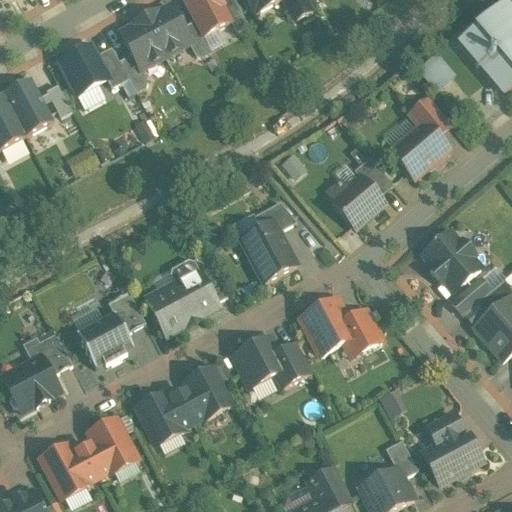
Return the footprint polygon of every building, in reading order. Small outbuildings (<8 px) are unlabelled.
[(190,0),(182,5),(194,26),(203,42),(231,27),(232,26),(224,12),(225,11),(221,4),(218,0),(190,0)] [(232,0),(228,0),(221,4),(225,11),(224,12),(232,26),(231,27),(236,36),(248,30),(232,0)] [(246,0),(244,1),(251,14),(253,13),(255,18),(285,2),(288,0),(246,0)] [(314,14),(306,0),(288,0),(285,2),(296,23),(314,14)] [(511,12),(505,3),(452,42),(495,100),(511,87),(511,12)] [(144,22),(164,61),(188,48),(190,47),(182,32),(170,11),(158,18),(156,16),(144,22)] [(164,61),(144,22),(132,29),(133,31),(120,38),(131,59),(140,74),(141,73),(164,61)] [(203,42),(194,26),(182,32),(190,47),(188,48),(195,60),(201,62),(211,57),(203,42)] [(91,51),(59,68),(77,101),(107,85),(109,84),(96,61),(91,51)] [(119,66),(111,52),(96,61),(109,84),(107,85),(112,93),(129,84),(119,66)] [(140,74),(131,59),(119,66),(129,84),(136,97),(146,92),(148,86),(141,73),(140,74)] [(454,83),(436,62),(420,74),(438,96),(454,83)] [(29,77),(1,93),(25,135),(53,119),(29,77)] [(0,149),(25,135),(1,93),(0,93),(0,149)] [(453,131),(430,105),(411,121),(420,133),(425,129),(441,147),(441,141),(453,131)] [(441,147),(425,129),(420,133),(391,158),(415,185),(449,156),(441,147)] [(74,181),(99,169),(91,152),(66,165),(74,181)] [(294,184),(305,175),(293,159),(282,168),(294,184)] [(393,191),(369,164),(354,177),(360,184),(361,184),(378,204),(393,191)] [(360,184),(347,196),(340,187),(328,197),(335,206),(332,208),(356,235),(384,211),(378,204),(361,184),(360,184)] [(297,228),(280,208),(255,222),(262,234),(274,228),(279,238),(297,228)] [(279,238),(274,228),(262,234),(240,246),(264,289),(297,271),(279,238)] [(460,250),(450,238),(424,260),(434,272),(430,275),(441,288),(445,285),(451,292),(460,285),(464,289),(481,275),(471,263),(474,260),(463,247),(460,250)] [(189,266),(172,275),(171,280),(175,288),(175,289),(200,277),(194,267),(194,266),(193,267),(189,266)] [(228,303),(211,271),(200,277),(217,309),(228,303)] [(175,289),(175,290),(147,305),(154,318),(153,322),(156,327),(160,328),(167,341),(219,313),(217,309),(200,277),(175,289)] [(490,297),(479,283),(451,307),(463,320),(490,297)] [(490,297),(463,320),(474,334),(511,302),(511,303),(511,302),(511,294),(504,285),(490,297)] [(146,329),(129,298),(108,309),(114,319),(116,318),(127,340),(146,329)] [(511,303),(511,302),(474,334),(503,367),(511,358),(511,303)] [(338,307),(302,326),(321,361),(348,347),(356,343),(347,327),(348,327),(338,307)] [(382,347),(366,317),(348,327),(347,327),(356,343),(348,347),(355,361),(382,347)] [(114,319),(77,339),(96,374),(134,354),(127,340),(116,318),(114,319)] [(56,339),(40,348),(37,343),(23,350),(33,368),(42,363),(52,382),(73,371),(56,339)] [(265,345),(234,362),(251,394),(277,380),(287,375),(278,358),(272,361),(268,354),(270,353),(265,345)] [(313,378),(297,348),(295,349),(278,358),(287,375),(277,380),(284,393),(311,379),(313,378)] [(33,368),(26,371),(24,377),(5,387),(12,399),(10,406),(13,412),(20,415),(22,418),(36,411),(37,412),(38,412),(37,410),(48,404),(49,406),(50,405),(49,403),(60,398),(52,382),(42,363),(33,368)] [(212,374),(185,388),(189,395),(205,424),(205,425),(232,411),(212,374)] [(205,424),(189,395),(178,401),(194,429),(205,424)] [(395,395),(380,403),(390,422),(405,415),(395,395)] [(168,406),(164,400),(137,414),(157,451),(184,437),(183,435),(168,406)] [(194,429),(178,401),(168,406),(183,435),(194,429)] [(454,420),(428,434),(438,452),(438,453),(462,440),(464,439),(454,420)] [(116,425),(99,434),(100,436),(90,441),(94,449),(110,478),(111,480),(138,466),(116,425)] [(462,440),(438,453),(438,452),(429,456),(434,465),(427,468),(439,491),(457,481),(458,482),(466,477),(483,468),(469,442),(464,445),(462,440)] [(418,476),(402,446),(386,455),(397,475),(398,475),(403,484),(418,476)] [(110,478),(94,449),(84,455),(99,484),(110,478)] [(73,461),(69,453),(59,458),(58,456),(41,466),(63,506),(90,492),(89,490),(73,461)] [(99,484),(84,455),(73,461),(89,490),(99,484)] [(340,511),(352,506),(336,474),(307,489),(316,507),(327,501),(332,511),(340,511)] [(397,475),(361,494),(370,511),(400,511),(414,505),(403,484),(398,475),(397,475)] [(38,511),(31,498),(10,510),(11,511),(38,511)] [(316,507),(306,511),(332,511),(327,501),(316,507)]
